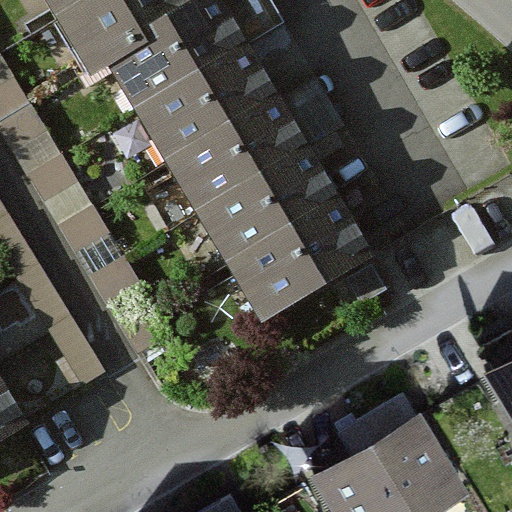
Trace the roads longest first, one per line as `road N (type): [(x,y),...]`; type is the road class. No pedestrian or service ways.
road 1 (residential): [(167,452),(511,264)]
road 2 (residential): [(0,168),(167,452)]
